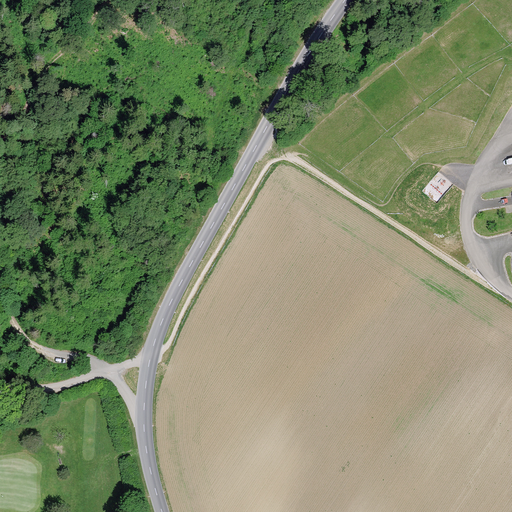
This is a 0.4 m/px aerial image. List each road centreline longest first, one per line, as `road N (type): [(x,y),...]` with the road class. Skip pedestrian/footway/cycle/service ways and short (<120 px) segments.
road 1 (tertiary): [(161,511),(143,430),(154,342),(257,144),(346,0)]
road 2 (track): [(108,369),(168,359),(269,164),(291,155)]
road 3 (track): [(511,301),(291,155)]
road 4 (track): [(108,369),(33,345),(0,293)]
